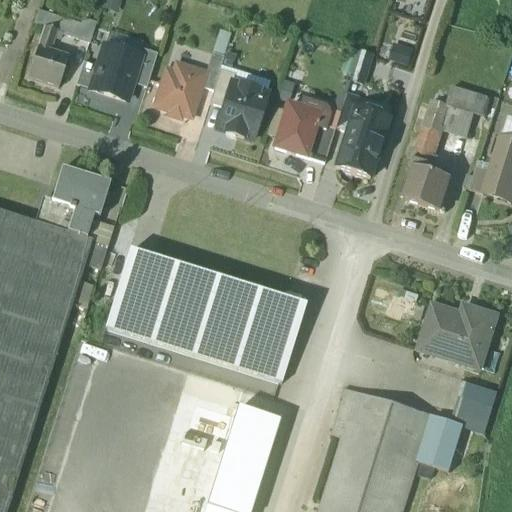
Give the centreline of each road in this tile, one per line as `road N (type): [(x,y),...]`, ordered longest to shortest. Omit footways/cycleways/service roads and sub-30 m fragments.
road 1 (unclassified): [(0,113),(511,279)]
road 2 (track): [(440,0),(367,235)]
